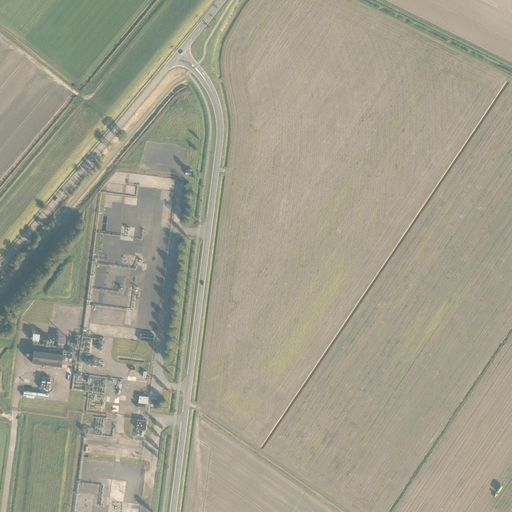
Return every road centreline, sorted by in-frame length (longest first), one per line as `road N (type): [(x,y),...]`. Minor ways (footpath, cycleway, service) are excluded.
road 1 (primary): [(172,511),(220,130),(213,94),(178,53)]
road 2 (secondary): [(0,267),(178,53)]
road 3 (track): [(171,0),(90,98),(38,66)]
